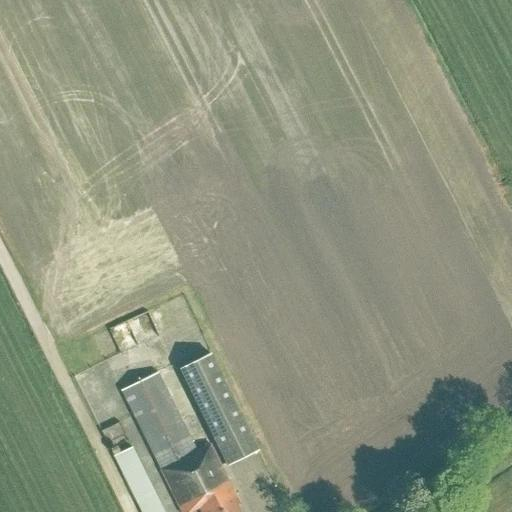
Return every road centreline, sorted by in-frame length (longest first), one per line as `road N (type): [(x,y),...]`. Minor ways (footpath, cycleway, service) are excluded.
road 1 (track): [(138,511),(0,239)]
road 2 (tertiary): [(391,511),(511,430)]
